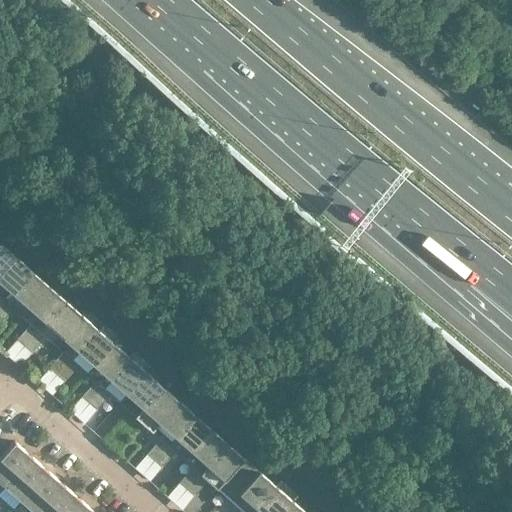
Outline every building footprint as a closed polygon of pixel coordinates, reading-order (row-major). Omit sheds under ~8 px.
[(0,275),(16,257),(0,243),(0,275)] [(0,308),(32,272),(16,257),(0,275),(0,308)] [(21,317),(49,286),(32,272),(0,308),(0,323),(13,309),(21,317)] [(25,345),(65,300),(49,286),(21,317),(30,324),(17,338),(25,345)] [(54,345),(81,314),(65,300),(25,345),(33,352),(45,338),(54,345)] [(57,374),(97,329),(81,314),(54,345),(62,353),(50,367),(57,374)] [(86,374),(113,343),(97,329),(57,374),(65,381),(78,366),(86,374)] [(90,402),(130,357),(113,343),(86,374),(95,381),(82,396),(90,402)] [(119,403),(146,372),(130,357),(90,402),(97,409),(110,395),(119,403)] [(122,431),(162,386),(146,372),(119,403),(128,410),(115,425),(122,431)] [(151,431),(178,400),(162,386),(122,431),(130,438),(143,424),(151,431)] [(155,460),(195,415),(178,400),(151,431),(160,439),(147,453),(155,460)] [(184,460),(211,429),(195,415),(155,460),(162,467),(175,452),(184,460)] [(187,488),(227,443),(211,429),(184,460),(192,467),(180,482),(187,488)] [(0,483),(4,487),(30,458),(29,458),(30,456),(14,442),(0,457),(0,483)] [(224,495),(251,465),(227,443),(187,488),(195,495),(208,481),(224,495)] [(20,502),(46,473),(45,472),(46,470),(30,456),(29,458),(30,458),(4,487),(20,502)] [(252,511),(276,486),(251,465),(224,495),(241,510),(239,511),(252,511)] [(32,511),(39,511),(62,487),(61,486),(63,484),(46,470),(45,472),(46,473),(20,502),(32,511)] [(68,511),(78,501),(77,500),(79,499),(63,484),(61,486),(62,487),(39,511),(68,511)] [(281,511),(292,501),(276,486),(252,511),(281,511)] [(93,511),(79,499),(77,500),(78,501),(68,511),(93,511)] [(304,511),(292,501),(281,511),(304,511)]
